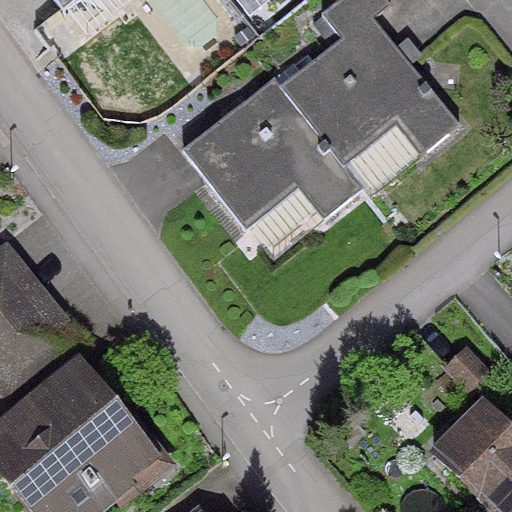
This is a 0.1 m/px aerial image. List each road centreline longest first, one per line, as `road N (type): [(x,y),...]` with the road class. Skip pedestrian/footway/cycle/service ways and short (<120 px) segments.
road 1 (residential): [(0,88),(251,423)]
road 2 (residential): [(251,423),(511,212)]
